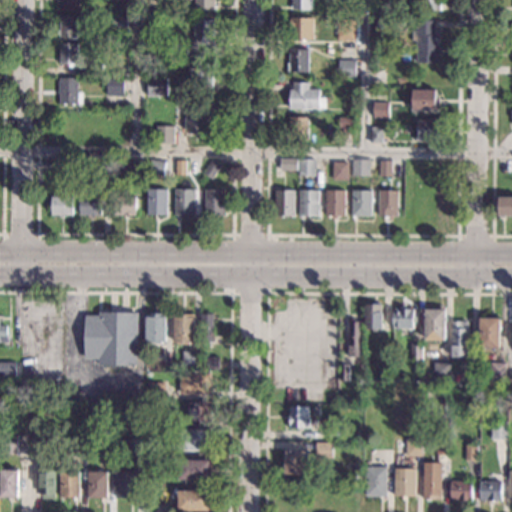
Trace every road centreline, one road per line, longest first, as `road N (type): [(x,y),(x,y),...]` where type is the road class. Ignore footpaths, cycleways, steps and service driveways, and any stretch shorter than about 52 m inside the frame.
road 1 (residential): [(246,511),(251,0)]
road 2 (tertiary): [(0,272),(511,274)]
road 3 (tertiary): [(511,254),(0,252)]
road 4 (residential): [(477,274),(480,0)]
road 5 (residential): [(18,273),(19,0)]
